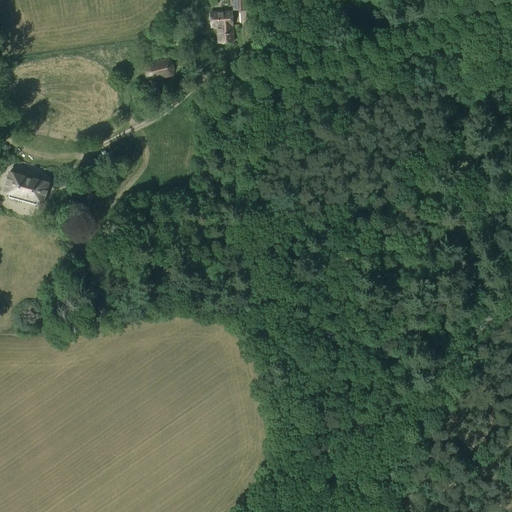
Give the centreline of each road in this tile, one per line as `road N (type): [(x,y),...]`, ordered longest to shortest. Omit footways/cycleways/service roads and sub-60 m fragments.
road 1 (track): [(0,126),(40,141),(127,130),(218,75),(430,30)]
road 2 (unclassified): [(355,511),(393,471),(511,290)]
